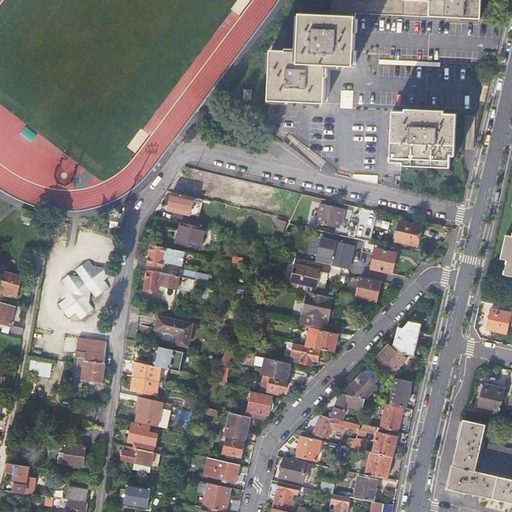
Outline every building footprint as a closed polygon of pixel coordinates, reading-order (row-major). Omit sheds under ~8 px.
[(367,14),(429,17),(430,2),(403,0),(330,0),(329,16),(356,17),(356,14),(367,14)] [(403,0),(430,2),(429,17),(480,19),(481,0),(403,0)] [(329,16),(300,15),(299,51),(271,51),(269,100),(325,103),(327,66),(354,67),(355,49),(356,17),(329,16)] [(251,90),(243,89),(243,99),(251,99),(251,90)] [(405,116),(392,115),(391,159),(403,160),(403,162),(450,164),(450,156),(452,156),(453,117),(441,117),(441,114),(405,113),(405,116)] [(252,184),(202,173),(198,193),(248,204),(252,184)] [(250,200),(280,207),(283,193),(253,186),(250,200)] [(189,196),(172,193),(168,210),(189,214),(193,197),(189,196)] [(343,209),(320,203),(316,223),(339,228),(343,209)] [(172,222),(162,220),(158,240),(168,242),(172,222)] [(422,226),(401,221),(397,241),(418,246),(422,226)] [(204,228),(180,223),(175,243),(199,249),(204,228)] [(511,275),(511,235),(506,234),(501,258),(507,259),(504,274),(511,275)] [(316,262),(331,265),(342,268),(349,270),(355,245),(322,238),(316,262)] [(179,251),(151,244),(147,264),(162,268),(164,262),(176,265),(179,251)] [(372,269),(392,273),(397,253),(376,248),(372,269)] [(316,262),(296,257),(291,282),(326,290),(331,265),(316,262)] [(93,266),(89,260),(75,270),(79,276),(68,275),(62,280),(66,287),(64,299),(58,304),(69,318),(75,314),(80,320),(94,309),(89,303),(90,291),(95,298),(109,288),(104,281),(111,275),(105,268),(93,266)] [(176,268),(174,276),(180,277),(185,278),(187,271),(176,268)] [(174,276),(152,271),(146,270),(145,281),(148,281),(147,290),(157,292),(158,286),(166,288),(165,294),(175,296),(180,277),(174,276)] [(24,276),(5,271),(0,288),(0,295),(8,298),(9,295),(18,298),(24,276)] [(357,297),(366,299),(370,300),(377,301),(381,282),(361,277),(357,297)] [(332,298),(307,292),(300,324),(325,330),(332,298)] [(16,307),(1,303),(0,305),(0,323),(10,327),(16,307)] [(492,308),(487,327),(507,332),(511,312),(492,308)] [(227,315),(223,324),(238,327),(241,321),(227,315)] [(192,324),(158,317),(155,329),(178,334),(177,344),(187,346),(192,324)] [(410,321),(406,317),(396,328),(400,332),(410,321)] [(409,355),(415,357),(422,324),(410,321),(400,332),(398,339),(396,338),(395,341),(397,343),(394,346),(402,354),(409,355)] [(349,341),(354,336),(339,333),(338,335),(310,329),(306,346),(334,353),(338,338),(349,341)] [(77,350),(106,354),(107,342),(78,338),(77,350)] [(293,343),(292,346),(289,360),(307,365),(308,360),(310,360),(318,362),(320,351),(293,343)] [(378,365),(389,376),(395,369),(397,371),(408,360),(406,358),(402,354),(390,344),(378,357),(382,360),(378,365)] [(184,352),(157,346),(156,354),(155,357),(151,356),(149,365),(161,367),(180,371),(184,352)] [(227,348),(222,360),(219,365),(226,367),(235,350),(227,348)] [(102,382),(106,354),(77,350),(72,380),(70,380),(69,388),(82,389),(84,380),(102,382)] [(287,381),(291,364),(257,356),(255,365),(265,367),(263,375),(271,377),(287,381)] [(33,359),(31,374),(52,376),(54,361),(33,359)] [(136,362),(133,376),(159,381),(160,375),(161,367),(149,365),(136,362)] [(363,374),(375,384),(378,381),(376,375),(368,368),(363,374)] [(376,402),(382,391),(375,384),(363,374),(363,373),(343,394),(365,399),(376,402)] [(288,382),(271,377),(263,375),(262,375),(259,389),(278,394),(279,390),(286,391),(288,382)] [(159,381),(133,376),(131,390),(157,395),(159,386),(165,387),(165,383),(161,382),(159,381)] [(412,381),(397,378),(391,405),(404,408),(406,408),(412,381)] [(478,409),(499,414),(505,389),(484,384),(478,409)] [(250,417),(264,420),(265,414),(268,415),(272,396),(253,392),(246,416),(250,417)] [(363,409),(365,399),(343,394),(341,394),(334,414),(333,417),(343,419),(349,405),(363,409)] [(138,412),(136,422),(150,425),(157,426),(163,401),(139,396),(137,403),(140,404),(138,412)] [(199,401),(187,398),(185,405),(197,408),(199,401)] [(96,413),(96,402),(73,401),(72,412),(96,413)] [(404,408),(391,405),(386,404),(381,428),(398,432),(404,408)] [(231,412),(225,436),(228,436),(245,440),(250,417),(246,416),(231,412)] [(322,416),(314,433),(324,437),(328,439),(331,430),(343,433),(344,430),(357,434),(359,426),(333,417),(331,420),(322,416)] [(460,439),(448,488),(511,503),(511,479),(475,471),(486,425),(464,419),(460,439)] [(133,447),(157,452),(160,453),(162,446),(154,445),(157,433),(148,432),(150,425),(136,422),(132,421),(128,442),(134,443),(133,447)] [(502,435),(511,437),(511,425),(504,424),(502,435)] [(294,434),(302,436),(313,439),(313,436),(310,432),(299,429),(294,434)] [(372,452),(392,457),(397,437),(377,432),(372,452)] [(241,457),(245,440),(228,436),(223,453),(227,454),(227,457),(233,458),(234,456),(241,457)] [(313,439),(302,436),(297,456),(317,460),(321,440),(313,439)] [(349,438),(347,446),(351,447),(354,442),(355,439),(349,438)] [(85,447),(66,444),(64,453),(59,452),(58,463),(83,466),(85,447)] [(511,449),(488,444),(487,452),(511,457),(511,449)] [(133,447),(124,446),(123,450),(121,459),(150,465),(153,455),(157,455),(157,452),(133,447)] [(388,478),(392,457),(372,452),(371,452),(366,474),(378,476),(388,478)] [(511,457),(487,452),(485,460),(511,465),(511,457)] [(293,459),(285,457),(280,477),(303,482),(307,462),(293,459)] [(242,466),(209,458),(205,475),(236,482),(242,466)] [(307,483),(311,463),(307,462),(303,482),(307,483)] [(27,477),(29,467),(7,464),(6,472),(15,474),(12,492),(32,495),(33,478),(27,477)] [(366,474),(360,473),(356,498),(372,501),(374,501),(378,476),(366,474)] [(333,494),(335,484),(322,481),(321,491),(333,494)] [(299,486),(279,482),(274,506),(292,511),(294,500),(292,500),(293,493),(297,494),(299,486)] [(207,483),(202,507),(223,511),(225,511),(231,488),(207,483)] [(150,488),(126,484),(123,504),(147,508),(150,488)] [(86,502),(88,490),(68,487),(67,500),(86,502)] [(312,489),(301,487),(300,493),(310,495),(312,489)] [(328,511),(347,511),(348,507),(350,497),(333,494),(328,511)] [(78,510),(79,502),(64,500),(63,504),(68,505),(69,508),(78,510)] [(392,511),(394,504),(374,501),(372,501),(370,511),(392,511)] [(85,511),(87,504),(79,502),(78,510),(69,508),(68,511),(69,511),(85,511)]
